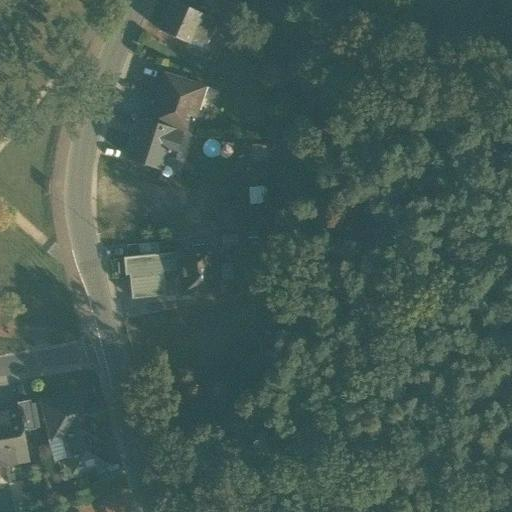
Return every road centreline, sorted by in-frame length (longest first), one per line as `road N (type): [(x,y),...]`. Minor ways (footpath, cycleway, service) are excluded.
road 1 (tertiary): [(111,346),(77,203),(89,124),(137,0)]
road 2 (tertiary): [(154,511),(111,346)]
